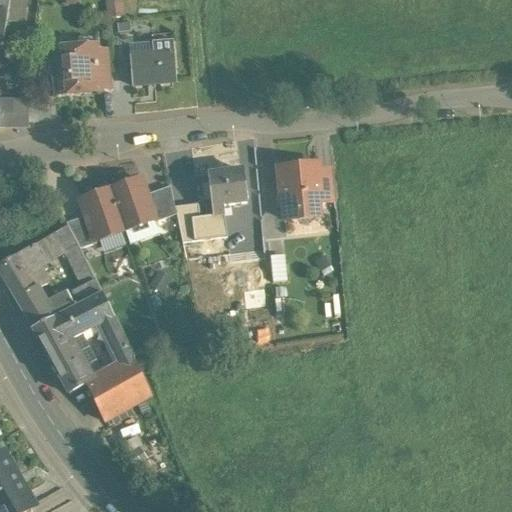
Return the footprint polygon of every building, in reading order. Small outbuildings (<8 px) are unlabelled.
[(0,0),(0,50),(2,50),(6,24),(8,0),(0,0)] [(25,0),(8,0),(6,24),(22,24),(25,0)] [(122,6),(109,8),(110,21),(124,19),(122,6)] [(95,47),(76,48),(77,53),(52,56),(37,57),(39,80),(54,79),(55,97),(100,92),(99,89),(96,54),(95,47)] [(108,53),(96,54),(99,89),(111,88),(110,73),(108,53)] [(173,53),(129,57),(132,87),(152,85),(176,83),(173,53)] [(0,126),(11,127),(11,106),(0,105),(0,126)] [(28,106),(11,106),(11,127),(28,127),(28,106)] [(317,166),(278,170),(284,220),(318,217),(317,202),(316,193),(320,192),(318,174),(317,166)] [(242,171),(208,175),(209,186),(203,187),(204,200),(211,199),(213,217),(224,215),(230,215),(235,214),(234,205),(246,203),(242,171)] [(332,173),(318,174),(320,192),(316,193),(317,202),(334,200),(332,173)] [(140,180),(110,191),(125,231),(154,221),(155,221),(146,196),(140,180)] [(169,187),(146,196),(155,221),(154,221),(154,223),(175,216),(169,187)] [(110,191),(80,201),(85,217),(94,242),(95,242),(125,231),(110,191)] [(199,219),(198,204),(175,207),(182,243),(194,241),(192,220),(199,219)] [(194,241),(227,237),(224,215),(213,217),(199,219),(192,220),(194,241)] [(85,217),(66,224),(77,244),(79,249),(96,244),(95,242),(94,242),(85,217)] [(244,222),(245,249),(262,248),(261,221),(244,222)] [(79,249),(77,244),(67,226),(55,233),(68,258),(79,282),(68,287),(71,293),(77,306),(79,306),(101,294),(79,249)] [(55,233),(33,246),(44,266),(48,271),(68,258),(55,233)] [(33,246),(0,266),(0,276),(32,330),(49,321),(42,307),(33,291),(36,289),(28,275),(44,266),(33,246)] [(272,254),(273,280),(286,279),(285,254),(272,254)] [(171,282),(158,274),(148,288),(162,297),(171,282)] [(258,284),(242,287),(246,308),(262,305),(258,284)] [(71,293),(42,307),(49,321),(77,306),(71,293)] [(101,294),(79,306),(92,328),(99,325),(118,364),(86,382),(86,384),(104,421),(150,396),(101,294)] [(49,321),(32,330),(68,394),(86,384),(86,382),(64,343),(92,328),(79,306),(49,321)] [(3,453),(0,454),(0,511),(25,511),(34,507),(3,453)]
